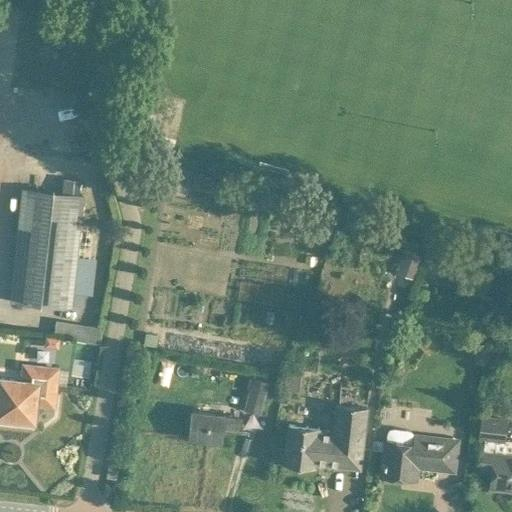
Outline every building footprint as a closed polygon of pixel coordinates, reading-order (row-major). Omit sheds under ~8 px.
[(23,188),(10,301),(71,308),(72,304),(83,305),(85,293),(93,294),(100,224),(81,222),(84,194),(23,188)] [(365,233),(369,220),(346,213),(342,226),(365,233)] [(404,249),(395,273),(412,279),(421,256),(404,249)] [(56,317),(53,331),(94,339),(91,351),(99,353),(104,327),(56,317)] [(147,333),(145,343),(155,345),(157,335),(147,333)] [(0,384),(0,383),(0,416),(35,420),(36,405),(54,407),(59,368),(24,364),(22,380),(1,378),(0,384)] [(260,413),(268,383),(253,379),(246,409),(260,413)] [(175,403),(171,440),(191,442),(191,437),(222,441),(222,439),(225,439),(225,444),(240,446),(244,407),(213,403),(212,413),(194,411),(195,405),(175,403)] [(316,464),(350,468),(351,454),(363,455),(368,408),(337,404),(334,432),(318,431),(319,428),(290,425),(285,464),(316,467),(316,464)] [(484,440),(483,447),(481,471),(492,472),(490,488),(508,491),(509,487),(511,486),(511,438),(505,438),(507,417),(480,414),(478,439),(484,440)] [(455,471),(457,452),(459,440),(428,436),(413,434),(413,432),(409,430),(392,428),(389,429),(387,433),(386,441),(387,441),(382,476),(417,480),(419,467),(455,471)] [(117,479),(119,469),(108,467),(107,477),(117,479)]
